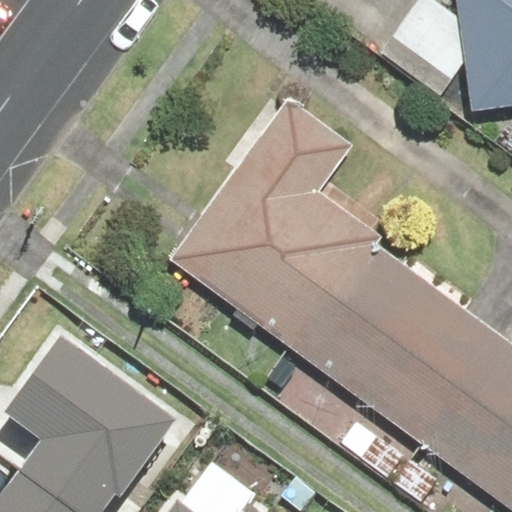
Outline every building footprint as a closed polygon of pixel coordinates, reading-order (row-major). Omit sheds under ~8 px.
[(511,0),(456,0),(469,117),(511,112),(511,0)] [(335,207),(318,194),(351,150),(288,103),(280,114),(267,104),(217,170),(229,179),(167,262),(359,405),(330,444),(417,509),(448,467),(507,511),(511,511),(511,351),(366,242),(380,223),(343,195),(335,207)] [(43,435),(23,462),(93,509),(167,399),(61,326),(4,408),(43,435)] [(0,491),(0,511),(91,511),(93,509),(23,462),(2,493),(0,491)] [(169,511),(281,511),(253,490),(236,511),(212,511),(185,491),(169,511)]
